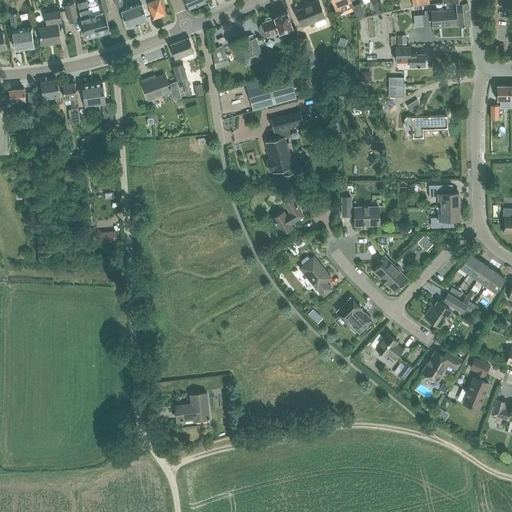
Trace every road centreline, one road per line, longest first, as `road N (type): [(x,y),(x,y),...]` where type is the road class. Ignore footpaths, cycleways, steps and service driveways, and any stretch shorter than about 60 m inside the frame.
road 1 (unclassified): [(178,511),(176,488),(138,413),(114,57)]
road 2 (track): [(165,468),(326,426),(388,427),(438,439)]
road 3 (residential): [(478,229),(477,107),(487,68)]
road 4 (residential): [(199,24),(222,145)]
road 5 (residential): [(392,313),(478,229)]
